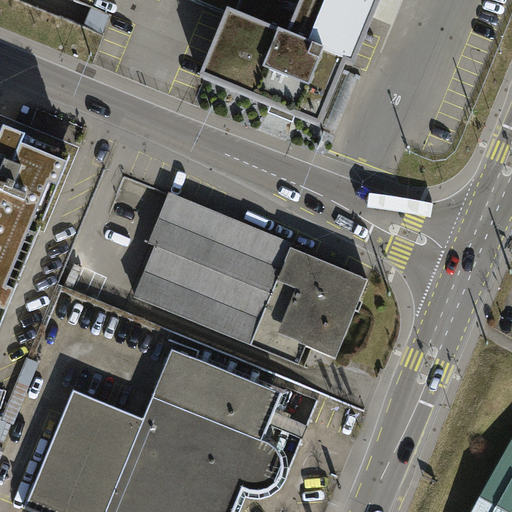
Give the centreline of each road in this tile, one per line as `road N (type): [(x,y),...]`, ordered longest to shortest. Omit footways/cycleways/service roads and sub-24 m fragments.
road 1 (residential): [(0,60),(471,258)]
road 2 (secondary): [(368,511),(471,258)]
road 3 (unknown): [(0,343),(94,124)]
